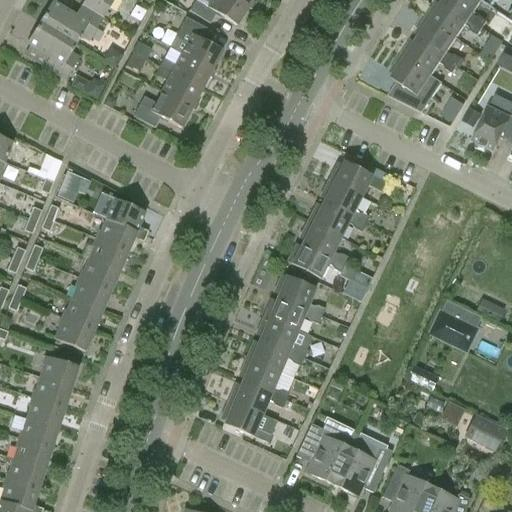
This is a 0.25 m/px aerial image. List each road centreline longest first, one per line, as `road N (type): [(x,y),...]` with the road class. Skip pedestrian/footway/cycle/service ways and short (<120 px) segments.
road 1 (residential): [(71,511),(188,191)]
road 2 (residential): [(149,434),(167,353),(228,212)]
road 3 (residential): [(511,197),(305,99)]
road 4 (residential): [(188,191),(303,0)]
road 5 (residential): [(188,191),(0,88)]
road 6 (residential): [(316,511),(149,434)]
road 7 (residential): [(228,212),(305,99)]
